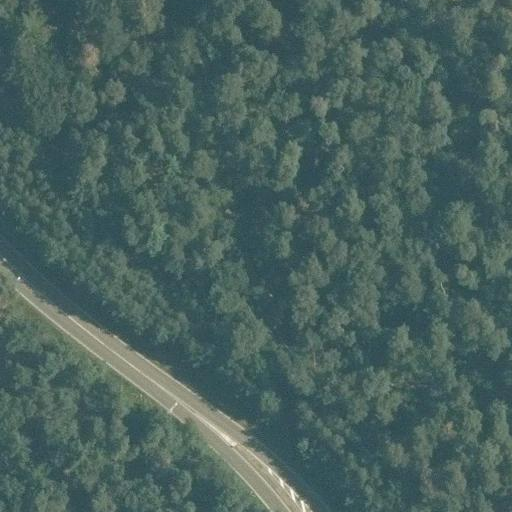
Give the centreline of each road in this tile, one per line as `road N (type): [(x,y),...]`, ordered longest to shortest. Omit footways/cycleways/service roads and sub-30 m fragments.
road 1 (tertiary): [(175,403),(0,260)]
road 2 (tertiary): [(315,511),(238,438),(175,403)]
road 3 (tertiary): [(175,403),(277,511)]
